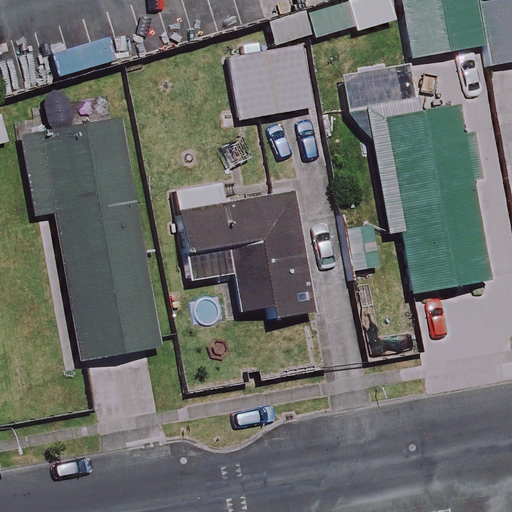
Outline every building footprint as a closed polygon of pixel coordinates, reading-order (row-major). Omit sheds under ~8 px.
[(341,0),(339,0),(301,11),(310,41),(350,30),(341,0)] [(511,1),(472,10),(469,0),(393,0),(406,64),(482,48),(487,71),(511,65),(511,1)] [(308,109),(297,49),(223,64),(234,123),(308,109)] [(412,116),(404,72),(339,83),(344,115),(360,112),(381,235),(394,233),(405,297),(481,284),(452,110),(412,116)] [(150,352),(110,127),(20,143),(27,183),(45,180),(78,364),(150,352)] [(231,277),(216,185),(167,193),(182,285),(231,277)] [(308,244),(295,245),(292,206),(227,211),(236,323),(301,317),(297,264),(320,262),(322,289),(339,287),(333,219),(306,222),(308,244)] [(370,275),(364,235),(337,239),(343,279),(370,275)]
